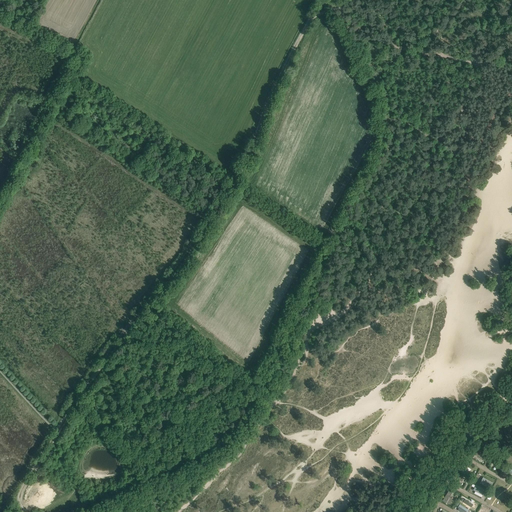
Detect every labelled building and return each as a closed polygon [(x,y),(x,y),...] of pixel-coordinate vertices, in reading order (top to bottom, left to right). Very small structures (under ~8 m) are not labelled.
[(502,428),(508,440),(511,438),(511,434),(508,426),(502,428)] [(464,432),(462,435),(464,436),(469,439),(472,441),(474,438),(471,437),(473,434),(463,427),(461,430),(464,432)] [(472,453),(483,458),(486,452),(475,447),(472,453)] [(496,451),(504,456),(507,452),(499,447),(496,451)] [(511,469),(506,466),(503,471),(511,476),(511,475),(511,469)] [(473,484),(472,486),(475,488),(473,490),(475,491),(482,495),(485,489),(476,485),(476,486),(473,484)] [(442,500),(449,504),(452,500),(449,498),(453,492),(449,489),(442,500)] [(432,497),(430,496),(423,510),(426,511),(427,510),(431,503),(433,500),(431,499),(432,497)] [(466,499),(464,503),(472,507),(474,503),(466,499)] [(462,511),(468,511),(470,509),(460,503),(457,509),(462,511)]
